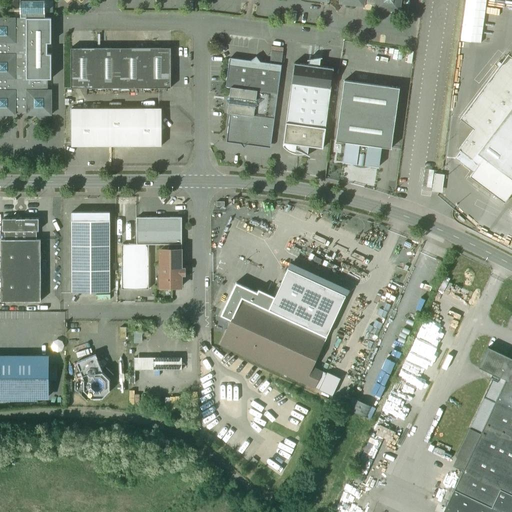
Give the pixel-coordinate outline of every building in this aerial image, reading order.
[(45,0),(20,0),(21,18),(45,18),(45,9),(50,9),(50,4),(45,4),(45,0)] [(309,0),(328,3),(328,0),(338,0),(340,0),(339,4),(364,7),(365,4),(376,5),(375,9),(400,12),(401,0),(309,0)] [(465,0),(461,40),(482,42),(486,0),(465,0)] [(45,18),(21,18),(21,19),(15,19),(0,18),(0,115),(15,115),(15,111),(27,111),(27,115),(51,115),(51,91),(47,91),(47,79),(51,79),(51,55),(47,55),(47,43),(51,43),(51,19),(45,18)] [(171,48),(71,48),(71,88),(171,88),(171,48)] [(283,52),(271,51),(270,63),(281,65),(283,52)] [(508,54),(460,119),(473,129),(459,149),(472,159),(477,152),(511,105),(511,56),(508,54)] [(251,61),(230,58),(226,87),(231,87),(227,113),(230,113),(226,142),(241,144),(244,148),(248,145),(270,148),(282,65),(281,65),(270,63),(260,62),(256,56),(251,61)] [(320,59),(310,60),(310,65),(294,63),(291,83),(331,88),(334,68),(319,66),(320,59)] [(399,88),(344,81),(336,141),(346,142),(381,147),(391,148),(399,88)] [(331,88),(291,83),(283,143),(299,145),(298,150),(302,151),(307,154),(308,146),(323,148),(331,88)] [(511,105),(477,152),(484,157),(511,177),(511,105)] [(161,108),(71,109),(71,146),(162,146),(162,131),(166,127),(161,123),(161,108)] [(381,147),(346,142),(343,162),(351,163),(356,161),(361,161),(366,163),(371,166),(379,167),(381,147)] [(484,157),(477,152),(472,159),(467,166),(473,171),(484,157)] [(511,191),(511,177),(484,157),(473,171),(469,177),(504,203),(511,191)] [(437,176),(435,176),(435,173),(432,191),(433,191),(433,187),(435,187),(435,190),(440,191),(442,176),(437,175),(437,176)] [(110,212),(72,212),(72,221),(110,221),(110,212)] [(182,217),(169,217),(166,215),(162,215),(159,217),(137,217),(137,244),(149,244),(169,244),(182,244),(182,217)] [(38,219),(3,219),(3,231),(5,231),(36,231),(38,231),(38,219)] [(110,221),(72,221),(72,292),(110,292),(110,221)] [(36,231),(5,231),(5,240),(36,240),(36,231)] [(5,240),(1,240),(1,301),(41,301),(41,240),(36,240),(5,240)] [(149,244),(137,244),(122,244),(122,289),(149,289),(149,244)] [(169,250),(160,250),(160,286),(182,286),(182,275),(185,275),(185,268),(182,268),(182,250),(169,250)] [(275,297),(269,310),(326,337),(346,295),(288,269),(275,297)] [(269,310),(275,297),(265,293),(264,296),(257,293),(236,283),(221,315),(232,321),(242,298),(269,310)] [(269,310),(242,298),(232,321),(221,344),(314,387),(321,373),(311,368),(326,337),(269,310)] [(511,358),(488,347),(478,367),(495,375),(500,377),(506,380),(480,433),(469,428),(456,457),(467,462),(454,489),(491,507),(500,489),(511,494),(511,358)] [(95,354),(77,362),(83,379),(83,390),(91,398),(102,398),(110,390),(110,379),(102,371),(101,368),(106,364),(102,360),(99,363),(95,354)] [(48,357),(27,357),(0,356),(0,396),(32,397),(48,397),(48,366),(48,357)] [(154,357),(134,357),(134,369),(154,369),(154,357)] [(163,357),(154,357),(154,369),(163,369),(163,357)] [(182,357),(163,357),(163,369),(182,370),(182,357)] [(57,366),(48,366),(48,379),(57,379),(57,366)] [(340,378),(327,372),(319,389),(332,395),(340,378)] [(495,375),(469,428),(480,433),(506,380),(500,377),(495,375)] [(511,511),(511,494),(500,489),(491,507),(454,489),(442,511),(511,511)]
